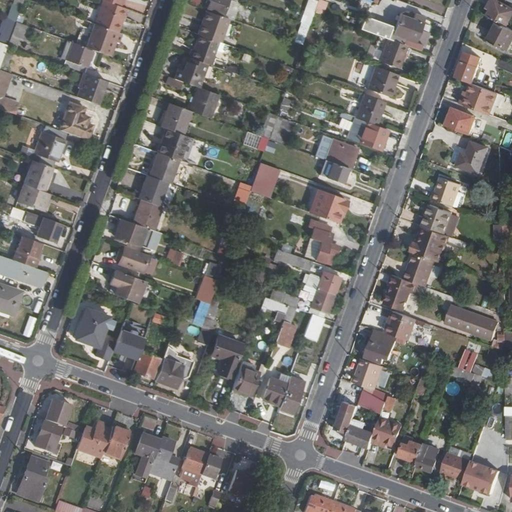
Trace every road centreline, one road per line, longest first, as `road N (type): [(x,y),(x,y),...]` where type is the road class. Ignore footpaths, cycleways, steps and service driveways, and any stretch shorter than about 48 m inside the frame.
road 1 (residential): [(464,0),(300,455)]
road 2 (residential): [(168,0),(38,361)]
road 3 (tertiary): [(38,361),(300,455)]
road 4 (tertiary): [(300,455),(457,511)]
